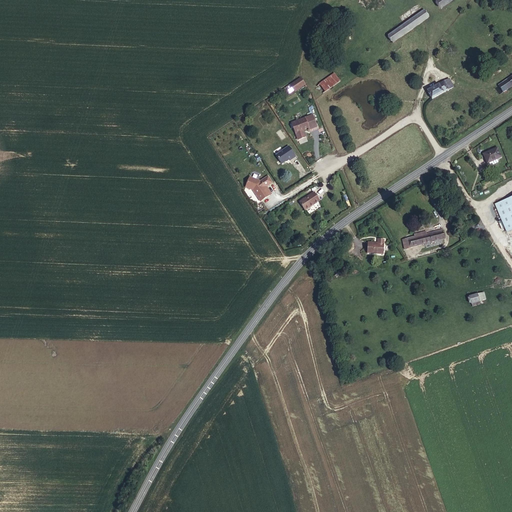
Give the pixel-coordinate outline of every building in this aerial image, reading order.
[(450,0),(443,0),(435,6),(438,10),(450,0)] [(423,16),(417,8),(382,33),(388,41),(423,16)] [(511,79),(511,70),(497,80),(501,87),(511,79)] [(330,72),(315,82),(320,90),(336,79),(330,72)] [(427,95),(443,86),(447,85),(445,81),(448,79),(446,75),(422,87),(427,95)] [(300,77),(285,88),(290,95),(305,85),(300,77)] [(299,128),(299,127),(304,125),(304,127),(312,124),(308,113),(287,121),(292,131),(299,128)] [(271,155),(277,163),(284,159),(285,160),(291,156),(284,146),(278,150),(271,155)] [(489,162),(490,164),(496,161),(494,158),(499,156),(494,146),(480,153),(482,157),(484,156),(486,162),(487,163),(489,162)] [(245,175),(240,186),(242,186),(242,187),(244,188),(245,188),(248,189),(255,200),(265,194),(259,186),(261,185),(267,181),(263,175),(255,180),(245,175)] [(309,191),(295,201),(301,210),(315,199),(309,191)] [(511,227),(511,213),(506,198),(493,203),(504,231),(511,227)] [(429,228),(420,230),(419,228),(411,231),(411,233),(412,235),(409,236),(402,238),(401,236),(397,237),(399,246),(404,245),(404,244),(436,234),(433,226),(429,228)] [(379,240),(379,236),(373,236),(373,240),(363,239),(363,250),(379,251),(379,240)] [(480,294),(478,287),(472,289),(474,296),(478,295),(480,294)] [(474,296),(472,289),(465,291),(467,298),(468,301),(475,299),(474,296)]
